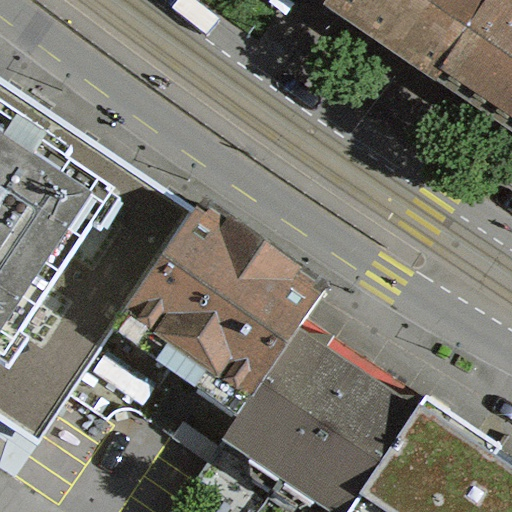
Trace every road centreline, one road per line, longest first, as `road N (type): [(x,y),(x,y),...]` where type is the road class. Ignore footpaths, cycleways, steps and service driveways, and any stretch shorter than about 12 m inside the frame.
road 1 (primary): [(0,11),(379,284),(511,361)]
road 2 (primary): [(511,231),(194,0)]
